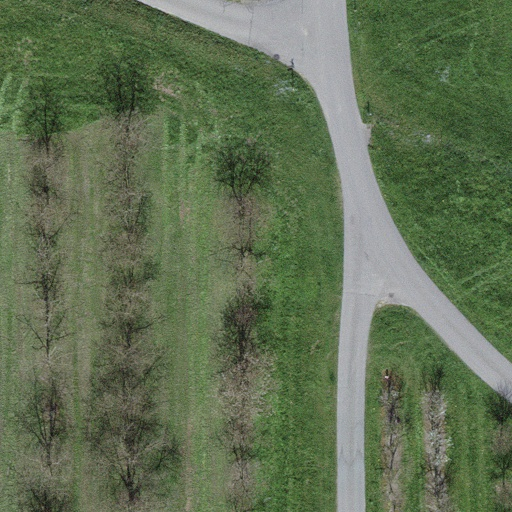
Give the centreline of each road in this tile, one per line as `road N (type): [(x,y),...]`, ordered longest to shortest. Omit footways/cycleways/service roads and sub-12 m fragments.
road 1 (residential): [(333,0),(351,152),(372,234),(511,383)]
road 2 (track): [(372,234),(350,362),(352,511)]
road 3 (track): [(336,56),(178,0)]
